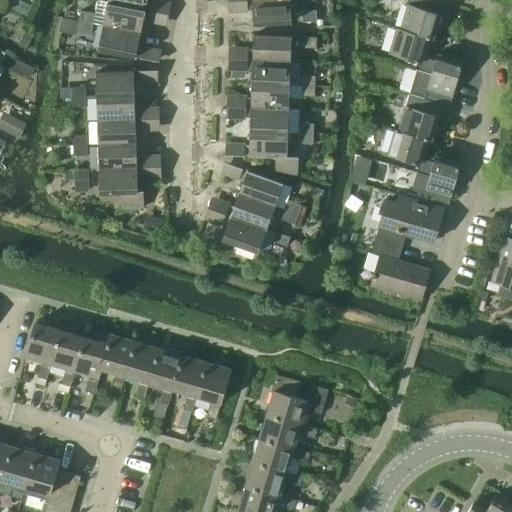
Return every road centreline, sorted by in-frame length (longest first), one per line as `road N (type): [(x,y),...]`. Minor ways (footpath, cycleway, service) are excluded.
road 1 (residential): [(468,194),(482,126),(487,0)]
road 2 (residential): [(88,511),(107,448),(0,419)]
road 3 (residential): [(181,166),(176,74),(196,0)]
